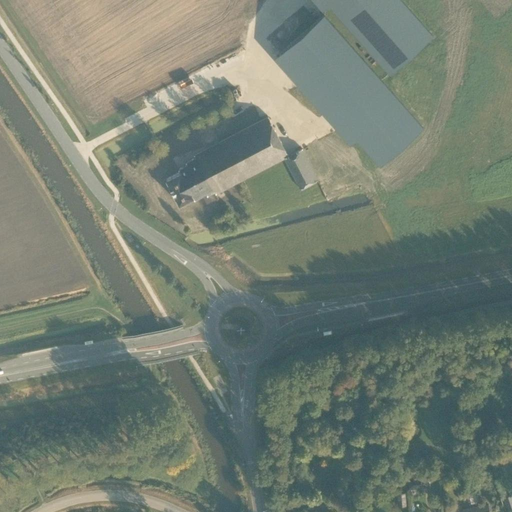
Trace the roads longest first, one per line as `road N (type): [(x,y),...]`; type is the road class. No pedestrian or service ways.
road 1 (secondary): [(227,299),(94,186),(0,44)]
road 2 (primary): [(271,321),(511,274)]
road 3 (primary): [(0,376),(209,335)]
road 4 (tertiary): [(258,511),(241,359)]
road 5 (tertiary): [(175,511),(115,494),(40,511)]
